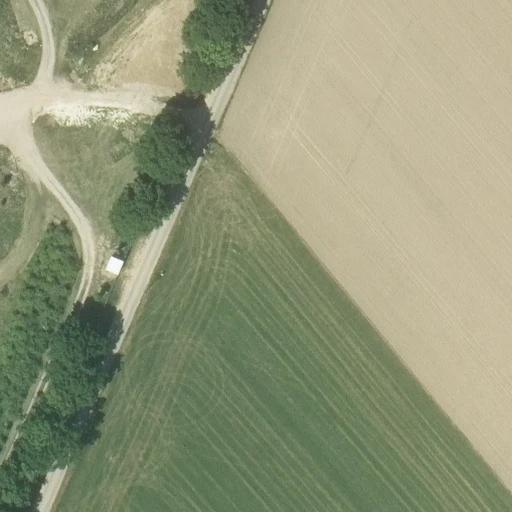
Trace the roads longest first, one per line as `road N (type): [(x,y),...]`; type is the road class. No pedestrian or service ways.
road 1 (unclassified): [(259,0),(41,511)]
road 2 (track): [(38,102),(13,118),(26,155),(79,215),(86,278),(0,459)]
road 3 (track): [(162,109),(38,102)]
